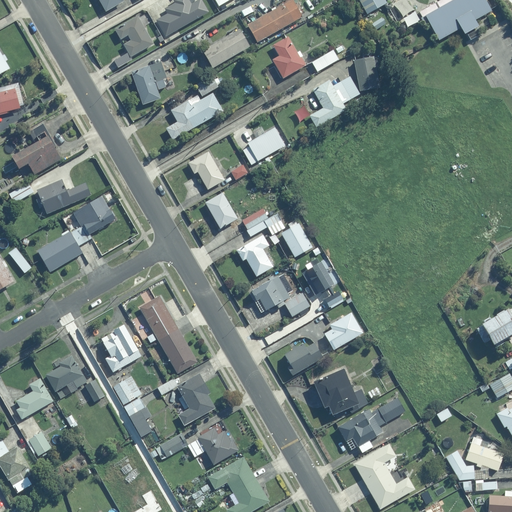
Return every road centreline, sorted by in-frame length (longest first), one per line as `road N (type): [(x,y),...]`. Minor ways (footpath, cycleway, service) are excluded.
road 1 (residential): [(328,511),(174,243)]
road 2 (residential): [(174,243),(33,0)]
road 3 (residential): [(0,344),(174,243)]
